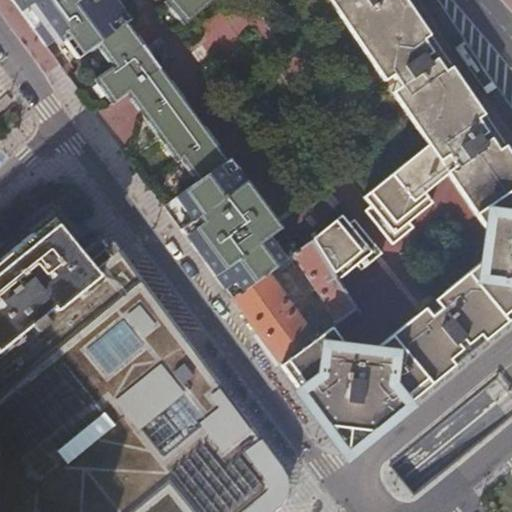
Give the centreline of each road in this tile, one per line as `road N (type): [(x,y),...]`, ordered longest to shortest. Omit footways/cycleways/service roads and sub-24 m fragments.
road 1 (residential): [(66,127),(345,490)]
road 2 (residential): [(511,348),(362,465),(345,490)]
road 3 (residential): [(419,511),(511,436)]
